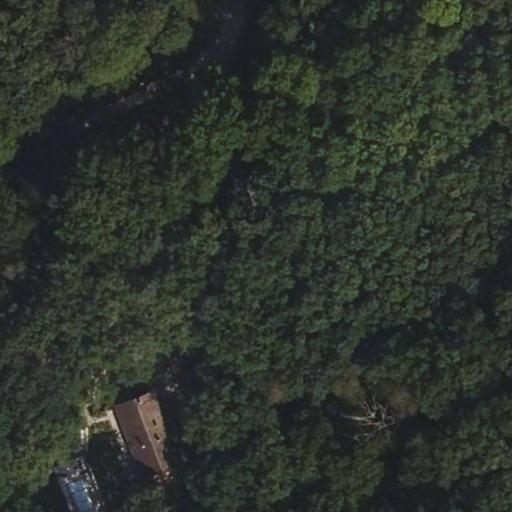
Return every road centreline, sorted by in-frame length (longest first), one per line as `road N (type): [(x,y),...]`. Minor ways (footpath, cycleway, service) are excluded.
road 1 (unclassified): [(310,511),(273,458),(234,338),(210,60)]
road 2 (unclassified): [(0,184),(115,83),(210,60)]
